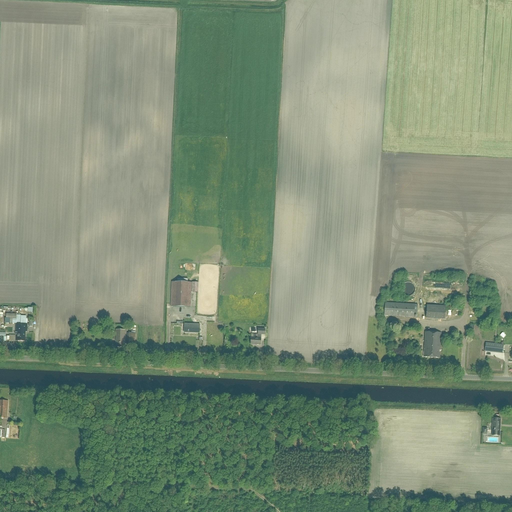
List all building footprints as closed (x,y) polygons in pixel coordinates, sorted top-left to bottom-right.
[(188,279),(177,279),(177,282),(172,282),(171,307),(191,308),(191,292),(198,293),(198,283),(187,283),(188,279)] [(417,305),(385,303),(384,316),(414,317),(414,315),(417,315),(417,305)] [(445,306),(427,305),(426,318),(445,319),(445,306)] [(21,314),(19,314),(19,316),(16,316),(16,321),(12,321),(12,324),(16,324),(15,341),(25,341),(25,332),(27,332),(27,324),(27,319),(26,319),(26,316),(21,316),(21,314)] [(199,324),(184,324),(184,331),(190,331),(190,333),(199,333),(199,324)] [(264,330),(258,329),(257,338),(251,338),(250,344),(260,345),(261,338),(260,338),(261,335),(264,335),(264,330)] [(125,330),(115,330),(115,341),(116,341),(115,347),(123,347),(123,341),(124,341),(125,330)] [(441,333),(425,332),(423,357),(439,358),(441,333)] [(135,334),(127,333),(127,344),(133,345),(133,347),(135,347),(135,334)] [(486,343),(485,352),(495,353),(496,344),(486,343)] [(492,418),(492,435),(500,436),(500,418),(492,418)]
